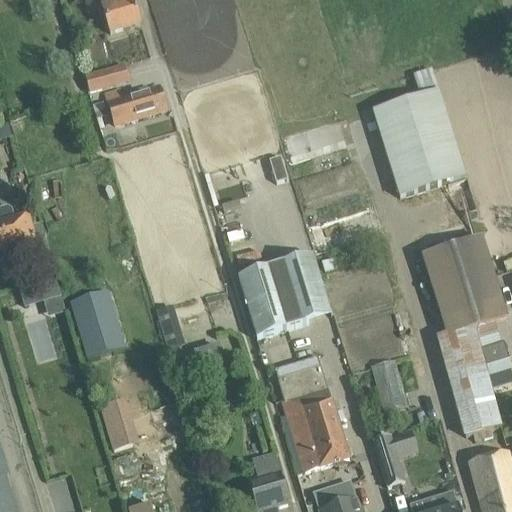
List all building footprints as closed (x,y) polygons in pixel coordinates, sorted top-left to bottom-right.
[(102,11),(110,35),(140,26),(133,2),(122,5),(121,0),(101,0),(105,10),(102,11)] [(88,95),(128,84),(124,67),(84,78),(88,95)] [(115,127),(146,118),(166,112),(158,89),(121,100),(118,92),(105,96),(115,127)] [(439,93),(371,114),(398,202),(466,181),(439,93)] [(28,217),(15,221),(12,210),(8,207),(0,209),(0,223),(0,225),(0,254),(14,251),(16,258),(38,252),(28,217)] [(420,259),(446,337),(474,331),(495,325),(506,322),(481,239),(420,259)] [(331,319),(312,257),(236,280),(255,342),(331,319)] [(56,281),(20,291),(25,309),(61,298),(56,281)] [(124,355),(106,295),(71,305),(88,365),(124,355)] [(170,306),(153,312),(166,352),(183,346),(170,306)] [(495,325),(474,331),(485,368),(508,362),(504,344),(500,345),(495,325)] [(474,331),(446,337),(435,340),(456,418),(462,440),(473,437),(474,444),(492,439),(491,432),(501,429),(495,406),(485,368),(474,331)] [(397,361),(372,365),(381,414),(406,409),(397,361)] [(347,462),(334,416),(321,369),(277,382),(283,403),(281,403),(303,475),(347,462)] [(119,403),(99,409),(113,453),(133,447),(119,403)] [(423,414),(416,416),(420,428),(426,426),(423,414)] [(391,439),(373,445),(387,491),(405,486),(391,439)] [(15,511),(5,475),(8,474),(0,446),(0,511),(15,511)] [(511,511),(511,473),(507,455),(468,466),(481,511),(511,511)] [(265,511),(276,511),(276,510),(289,506),(274,457),(253,463),(266,511),(265,511)] [(317,511),(359,511),(350,484),(313,496),(317,511)] [(414,510),(414,511),(458,511),(454,498),(414,510)]
